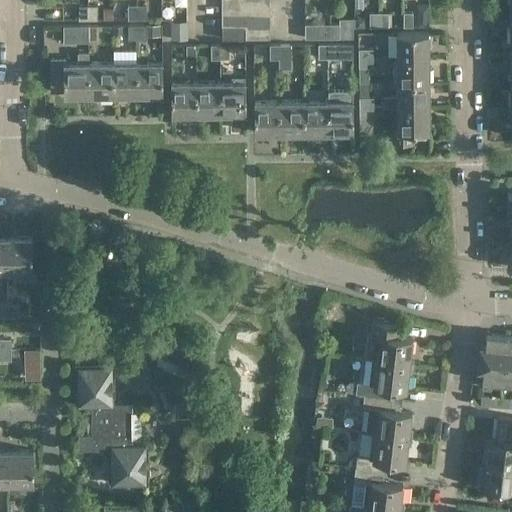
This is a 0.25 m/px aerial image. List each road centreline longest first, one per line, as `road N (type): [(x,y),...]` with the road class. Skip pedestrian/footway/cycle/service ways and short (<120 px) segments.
road 1 (unclassified): [(469,305),(432,302),(56,190)]
road 2 (residential): [(469,305),(472,0)]
road 3 (residential): [(441,511),(469,305)]
